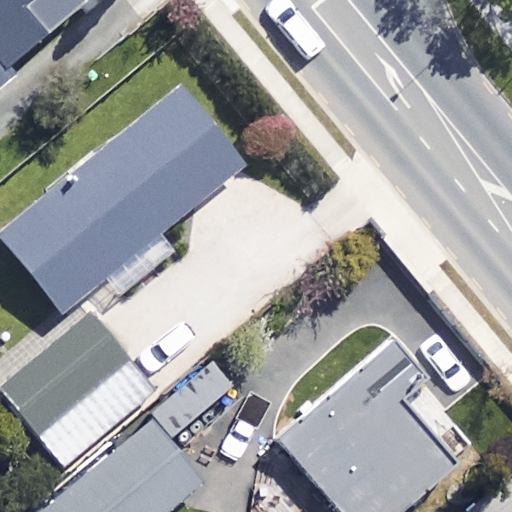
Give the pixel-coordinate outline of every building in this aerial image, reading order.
[(0,0),(0,91),(4,87),(0,82),(80,17),(66,0),(0,0)] [(196,206),(133,132),(27,223),(103,313),(166,260),(152,243),(196,206)] [(149,399),(85,325),(0,398),(0,405),(61,475),(149,399)] [(425,380),(395,343),(279,437),(339,511),(397,511),(456,465),(402,398),(425,380)] [(169,511),(196,490),(144,428),(43,511),(169,511)]
